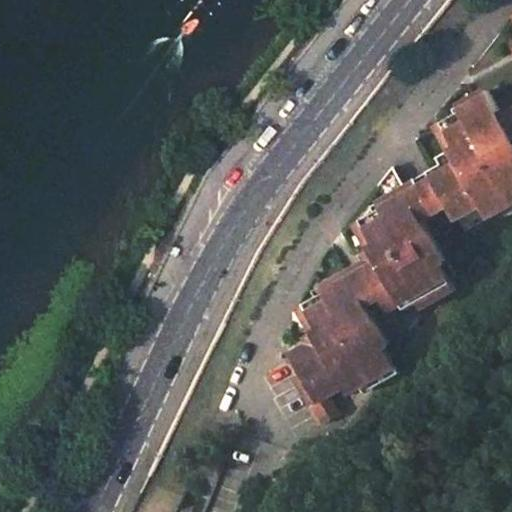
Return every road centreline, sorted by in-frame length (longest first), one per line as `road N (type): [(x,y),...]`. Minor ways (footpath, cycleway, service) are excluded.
road 1 (primary): [(92,511),(204,275),(255,192),(407,0)]
road 2 (unknown): [(257,392),(254,366),(264,338),(310,252),(424,95),(507,0)]
